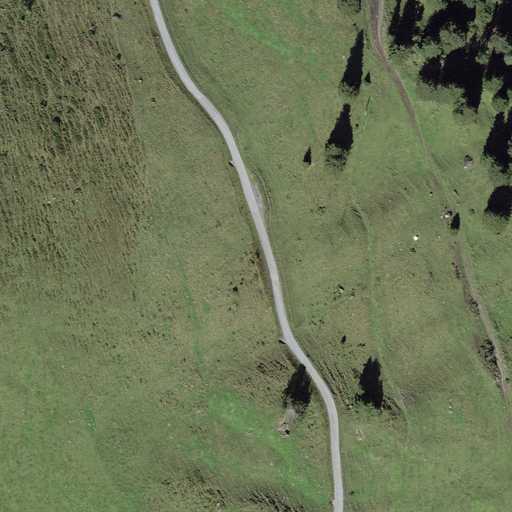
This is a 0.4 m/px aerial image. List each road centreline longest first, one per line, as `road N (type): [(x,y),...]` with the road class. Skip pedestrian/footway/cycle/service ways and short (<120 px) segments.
road 1 (track): [(156,0),(190,90),(228,134),(270,252),(290,339),(330,400),(337,511)]
road 2 (track): [(379,0),(381,42),(452,212),(507,405)]
